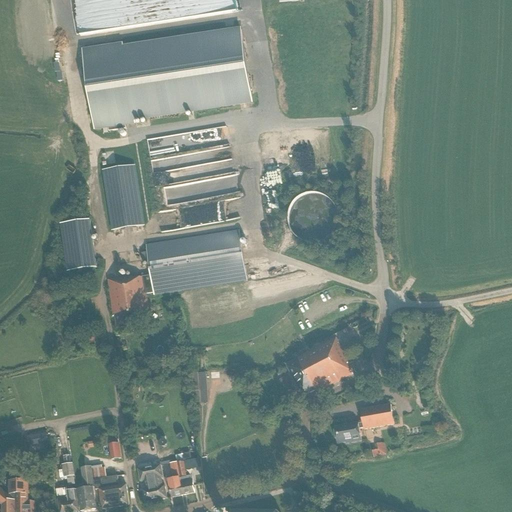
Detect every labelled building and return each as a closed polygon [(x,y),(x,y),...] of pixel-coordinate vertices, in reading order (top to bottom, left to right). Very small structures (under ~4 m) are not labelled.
[(82,52),(95,132),(135,126),(134,121),(251,103),(240,32),(123,50),(122,46),(82,52)] [(113,230),(145,226),(136,166),(103,172),(113,230)] [(69,271),(97,268),(90,220),(62,223),(69,271)] [(150,263),(152,276),(134,279),(133,277),(109,281),(114,316),(116,316),(117,328),(151,323),(149,313),(148,313),(148,308),(149,308),(146,294),(154,293),(155,296),(247,281),(239,231),(147,246),(148,253),(150,263)] [(87,349),(99,347),(96,333),(85,335),(87,349)] [(350,364),(337,339),(287,365),(304,397),(317,390),(319,392),(353,374),(348,365),(350,364)] [(360,429),(364,429),(364,430),(395,425),(391,405),(361,410),(363,424),(359,424),(359,423),(335,428),(338,444),(346,443),(346,444),(362,442),(360,429)] [(40,435),(27,438),(29,446),(29,444),(41,441),(40,435)] [(385,443),(379,444),(380,451),(374,453),(375,458),(387,456),(385,443)] [(119,444),(109,446),(111,461),(122,460),(119,444)] [(192,461),(190,454),(182,455),(183,463),(192,461)] [(172,464),(175,480),(169,481),(173,498),(184,496),(178,464),(178,463),(172,464)] [(178,464),(184,496),(195,494),(192,477),(187,478),(184,463),(178,464)] [(64,479),(67,478),(68,486),(75,485),(74,477),(75,477),(73,464),(62,466),(64,479)] [(162,479),(164,478),(162,471),(161,466),(139,470),(140,475),(141,483),(144,482),(145,490),(143,491),(146,503),(168,499),(165,486),(163,486),(162,479)] [(89,511),(97,511),(94,488),(96,488),(94,480),(101,479),(107,478),(106,469),(103,469),(102,467),(93,468),(94,471),(93,471),(92,468),(83,470),(85,489),(79,490),(82,511),(89,511)] [(100,490),(101,500),(128,496),(127,486),(120,487),(118,477),(107,479),(107,478),(101,479),(102,490),(100,490)] [(10,494),(16,499),(15,511),(36,511),(36,502),(30,503),(29,480),(10,481),(10,494)] [(10,494),(10,495),(0,488),(0,500),(3,503),(2,511),(15,511),(16,499),(10,494)] [(60,511),(80,511),(78,490),(68,491),(68,489),(58,490),(59,498),(60,511)] [(128,496),(101,500),(103,510),(130,506),(128,496)]
